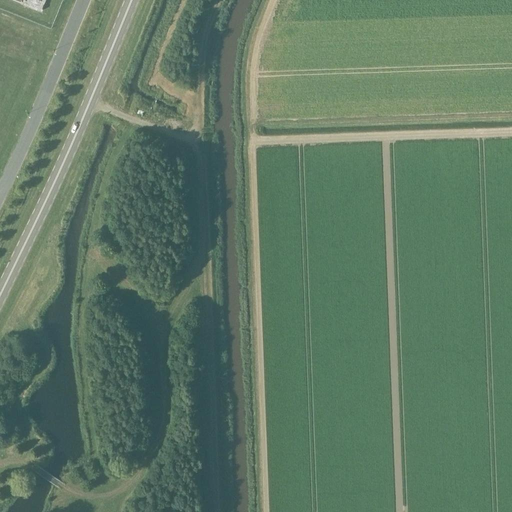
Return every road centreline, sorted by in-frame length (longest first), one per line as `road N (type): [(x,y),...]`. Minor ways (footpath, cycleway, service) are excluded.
road 1 (track): [(58,483),(78,494),(119,490),(157,430),(161,330),(196,269),(202,237),(198,152),(186,140),(195,107),(154,73),(181,0)]
road 2 (primary): [(130,0),(0,295)]
road 3 (unclassified): [(83,0),(0,193)]
